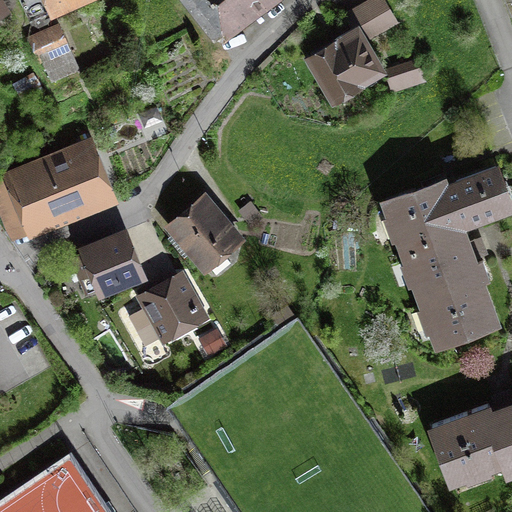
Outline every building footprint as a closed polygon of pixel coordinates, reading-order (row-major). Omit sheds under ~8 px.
[(20,0),(30,22),(38,26),(48,22),(51,17),(49,13),(78,0),(20,0)] [(257,0),(186,0),(198,15),(197,16),(213,36),(257,0)] [(394,20),(382,0),(372,0),(352,12),(366,37),(394,20)] [(57,27),(30,39),(39,59),(43,57),(49,70),(72,60),(57,27)] [(334,94),(378,69),(354,27),(336,37),(341,45),(315,61),(334,94)] [(422,78),(417,61),(388,71),(394,88),(422,78)] [(0,187),(0,204),(10,229),(106,190),(90,151),(72,158),(69,153),(43,163),(46,169),(0,187)] [(447,190),(460,225),(506,209),(497,184),(502,183),(496,166),(455,181),(457,186),(447,190)] [(460,225),(447,190),(443,180),(387,200),(439,341),(495,320),(480,281),(490,277),(483,260),(474,263),(472,258),(481,254),(475,239),(466,242),(460,225)] [(234,239),(203,201),(175,224),(216,273),(230,261),(221,250),(234,239)] [(138,271),(124,237),(73,257),(87,292),(138,271)] [(146,305),(129,314),(146,345),(164,335),(164,336),(203,314),(182,276),(152,293),(149,288),(140,293),(146,305)] [(511,468),(511,400),(510,395),(495,400),(498,410),(492,412),(489,403),(432,424),(453,479),(505,459),(509,470),(511,468)]
